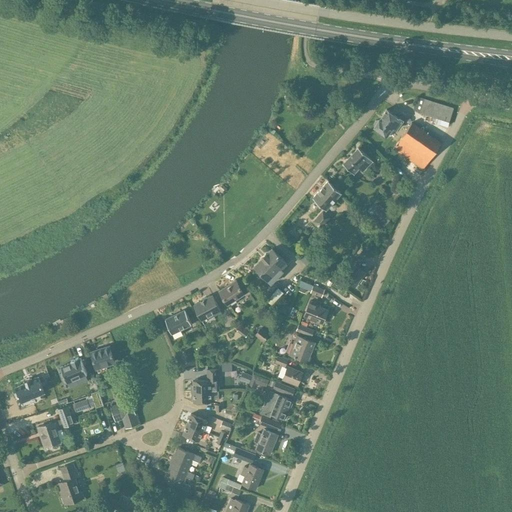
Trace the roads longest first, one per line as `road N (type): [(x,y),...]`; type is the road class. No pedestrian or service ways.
road 1 (residential): [(0,372),(232,262),(389,87)]
road 2 (residential): [(283,511),(376,283),(470,97)]
road 3 (unclassified): [(511,36),(250,0)]
road 4 (primary): [(315,29),(511,58)]
road 5 (primary): [(315,29),(168,0)]
